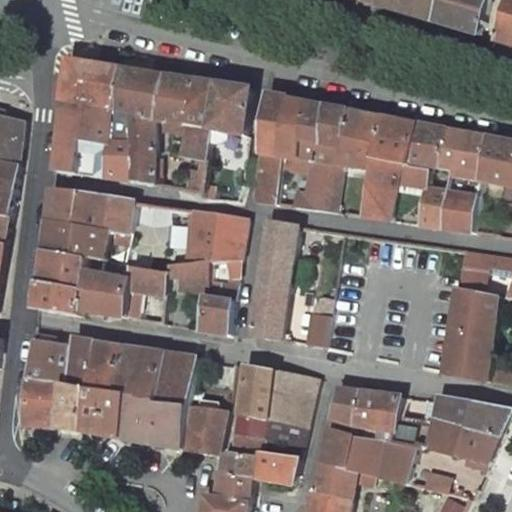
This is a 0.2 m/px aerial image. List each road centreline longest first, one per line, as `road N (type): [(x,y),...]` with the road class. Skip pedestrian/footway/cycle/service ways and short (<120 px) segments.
road 1 (residential): [(265,213),(511,249)]
road 2 (residential): [(272,59),(511,117)]
road 3 (residential): [(40,3),(272,59)]
road 4 (residential): [(20,319),(243,350)]
road 5 (residential): [(38,179),(251,211)]
road 6 (residential): [(337,367),(511,399)]
road 7 (residential): [(181,511),(175,490),(157,479),(71,468),(46,487)]
road 8 (residential): [(251,211),(272,59)]
road 9 (residential): [(303,511),(337,367)]
road 10 (residential): [(20,319),(38,179)]
road 11 (residential): [(243,350),(265,213)]
road 12 (residential): [(0,457),(18,333)]
